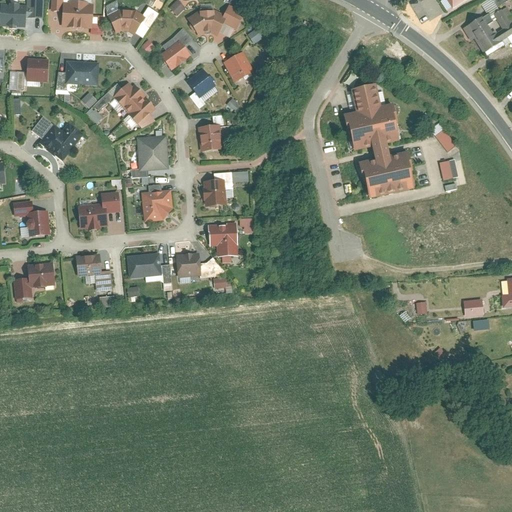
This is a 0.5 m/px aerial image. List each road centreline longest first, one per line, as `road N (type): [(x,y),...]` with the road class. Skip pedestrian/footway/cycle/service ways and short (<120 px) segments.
road 1 (residential): [(67,247),(180,234),(190,222),(183,118),(161,86)]
road 2 (residential): [(372,11),(313,111),(329,220),(341,247)]
road 3 (tertiary): [(372,11),(436,54),(511,141)]
road 4 (residential): [(161,86),(129,48),(0,40)]
road 5 (residential): [(0,149),(52,180),(67,247)]
